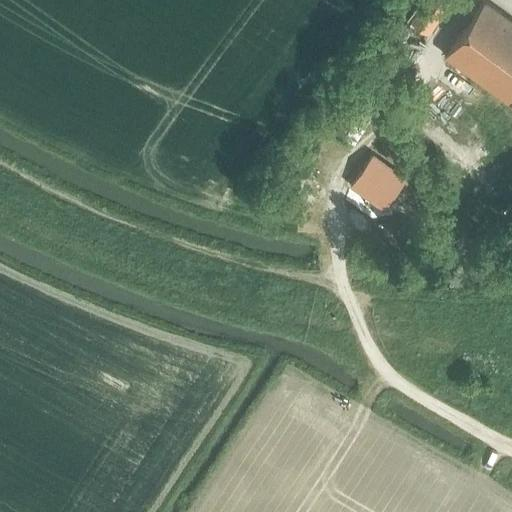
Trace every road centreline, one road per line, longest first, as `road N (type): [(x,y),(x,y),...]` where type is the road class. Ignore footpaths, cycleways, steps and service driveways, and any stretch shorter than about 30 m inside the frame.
road 1 (track): [(344,288),(143,231),(0,163)]
road 2 (unclassified): [(511,451),(377,372),(344,288)]
